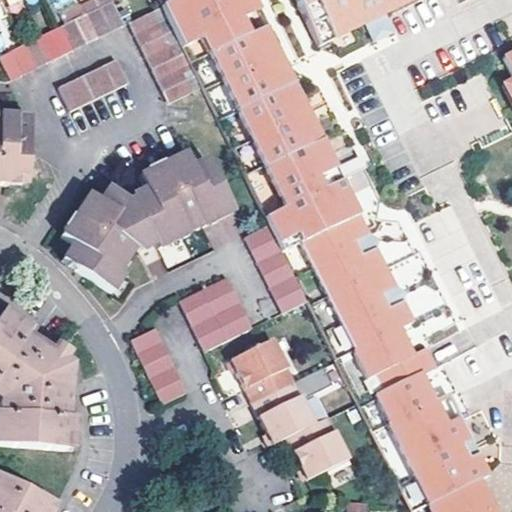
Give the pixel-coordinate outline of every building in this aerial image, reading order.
[(249,0),(179,0),(160,10),(200,90),(205,102),(215,122),(291,84),(279,61),(266,67),(260,54),(273,48),(262,25),(244,34),(238,20),(247,15),(249,0)] [(292,0),(317,50),(417,0),(292,0)] [(113,3),(101,9),(114,33),(125,27),(113,3)] [(101,9),(89,15),(100,39),(114,33),(101,9)] [(160,10),(127,26),(166,107),(200,90),(160,10)] [(85,17),(76,21),(88,45),(100,39),(89,15),(85,17)] [(76,21),(64,27),(75,51),(88,45),(76,21)] [(53,32),(51,33),(62,57),(75,51),(64,27),(53,32)] [(51,33),(38,40),(50,64),(62,57),(51,33)] [(38,40),(26,46),(38,69),(50,64),(38,40)] [(21,48),(13,52),(25,75),(38,69),(26,46),(21,48)] [(25,75),(13,52),(1,58),(12,81),(25,75)] [(511,55),(501,62),(511,81),(511,106),(511,108),(511,55)] [(117,61),(60,90),(71,114),(129,85),(117,61)] [(511,83),(501,89),(511,108),(511,106),(511,83)] [(278,209),(261,216),(267,229),(280,255),(356,217),(356,215),(340,185),(334,170),(329,162),(323,149),(309,122),(294,129),(288,116),(303,109),(292,86),(231,116),(278,209)] [(29,121),(0,119),(0,187),(6,188),(7,179),(25,180),(29,121)] [(343,139),(323,149),(329,162),(348,151),(343,139)] [(334,170),(340,185),(383,163),(377,150),(334,170)] [(201,230),(230,216),(202,159),(188,166),(182,155),(135,179),(140,190),(127,196),(130,200),(121,205),(101,192),(92,204),(84,199),(55,241),(64,247),(57,260),(109,294),(120,277),(115,273),(130,251),(137,254),(153,247),(154,250),(185,235),(184,234),(200,227),(201,230)] [(24,189),(25,180),(7,179),(6,188),(24,189)] [(383,424),(367,432),(406,511),(410,511),(424,506),(426,511),(487,511),(473,481),(481,477),(472,457),(463,461),(456,449),(466,444),(442,396),(429,402),(419,382),(431,376),(423,358),(409,364),(408,359),(395,333),(409,325),(400,308),(386,315),(379,302),(394,295),(374,253),(359,261),(353,247),(367,240),(356,217),(280,255),(284,262),(300,254),(351,354),(363,382),(372,377),(379,392),(371,396),(383,424)] [(267,229),(242,240),(281,317),(305,305),(284,262),(280,255),(267,229)] [(249,332),(225,281),(201,293),(226,343),(249,332)] [(405,293),(413,316),(442,305),(434,283),(405,293)] [(226,343),(201,293),(177,304),(203,354),(226,343)] [(0,316),(13,325),(17,320),(4,310),(0,315),(0,316)] [(70,365),(64,361),(50,351),(27,335),(30,329),(17,320),(13,325),(0,316),(0,445),(64,451),(65,433),(73,434),(74,419),(66,418),(70,365)] [(184,395),(153,332),(128,344),(159,407),(184,395)] [(229,363),(249,404),(292,382),(272,342),(229,363)] [(53,345),(50,351),(64,361),(68,355),(53,345)] [(292,382),(249,404),(270,446),(284,439),(313,424),(292,382)] [(347,461),(326,418),(313,424),(284,439),(305,481),(347,461)] [(72,452),(73,434),(65,433),(64,451),(72,452)] [(42,511),(48,501),(0,476),(0,511),(42,511)] [(49,511),(54,504),(48,501),(42,511),(49,511)]
